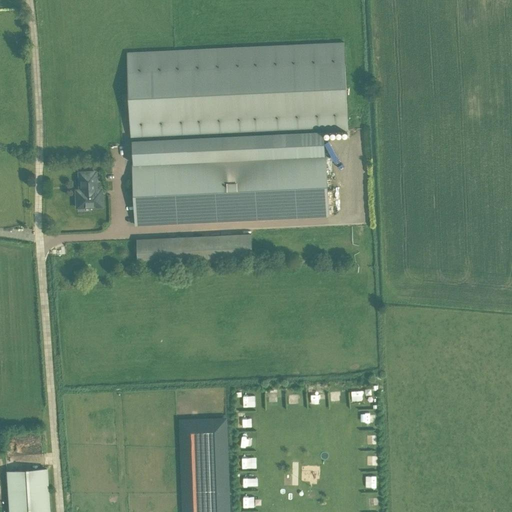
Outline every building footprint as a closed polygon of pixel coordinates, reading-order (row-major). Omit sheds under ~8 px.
[(129,52),(136,225),(328,216),(324,131),(348,130),(344,42),(129,52)] [(95,172),(79,173),(79,190),(76,190),(76,193),(75,195),(75,199),(76,200),(76,207),(102,206),(101,189),(96,189),(95,172)] [(138,264),(253,259),(252,233),(137,239),(138,264)] [(329,398),(339,396),(338,386),(328,387),(329,398)] [(347,386),(348,399),(358,398),(357,386),(347,386)] [(263,388),(263,399),(273,399),(273,388),(263,388)] [(237,391),(238,402),(249,401),(249,390),(237,391)] [(297,402),(296,390),(285,390),(285,403),(297,402)] [(305,402),(320,401),(319,390),(305,390),(305,402)] [(311,403),(312,410),(319,409),(317,402),(311,403)] [(247,413),(236,413),(237,425),(247,425),(247,413)] [(230,511),(226,419),(179,420),(182,511),(230,511)] [(27,444),(36,444),(36,432),(27,432),(27,444)] [(8,511),(49,511),(46,468),(7,470),(8,511)] [(252,482),(251,473),(240,474),(240,483),(252,482)] [(242,493),(242,502),(251,502),(251,493),(242,493)] [(375,493),(366,493),(365,503),(375,503),(375,493)]
